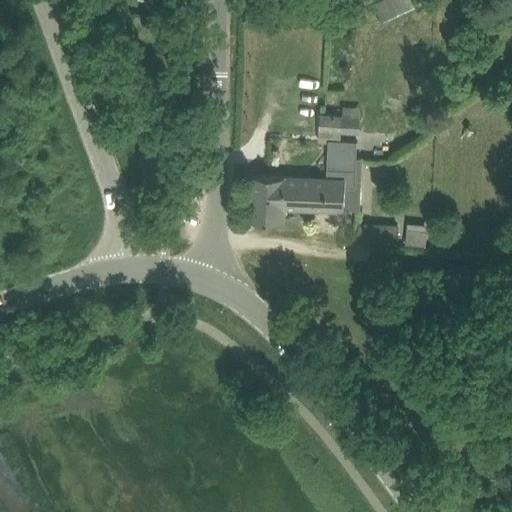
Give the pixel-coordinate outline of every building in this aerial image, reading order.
[(416,5),(413,0),(380,0),(376,2),(384,20),(416,5)] [(334,129),(342,129),(343,114),(320,113),(319,128),(319,141),(329,142),(329,137),(334,138),(334,129)] [(328,155),(327,177),(327,192),(299,191),(299,206),(345,208),(361,208),(362,156),(357,156),(357,139),(334,138),(329,137),(329,142),(328,155)] [(284,205),(299,206),(299,191),(327,192),(327,177),(253,173),(251,219),(284,221),(284,205)] [(398,241),(398,224),(360,222),(359,239),(398,241)]
